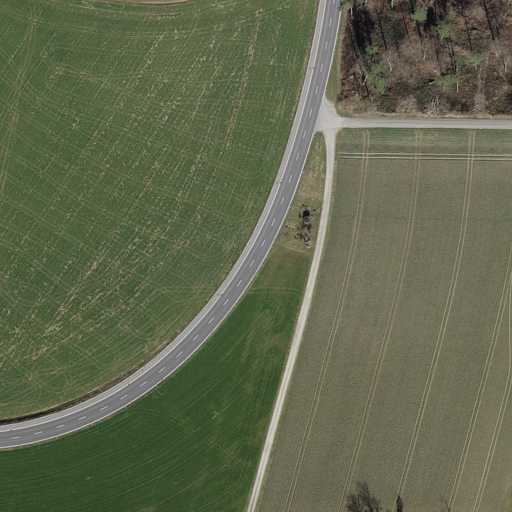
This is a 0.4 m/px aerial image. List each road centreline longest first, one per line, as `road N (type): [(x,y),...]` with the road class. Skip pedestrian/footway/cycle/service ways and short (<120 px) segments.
road 1 (secondary): [(334,0),(289,184),(224,305),(182,352),(117,401),(0,440)]
road 2 (track): [(247,511),(318,251),(331,123)]
road 3 (track): [(511,126),(310,116)]
